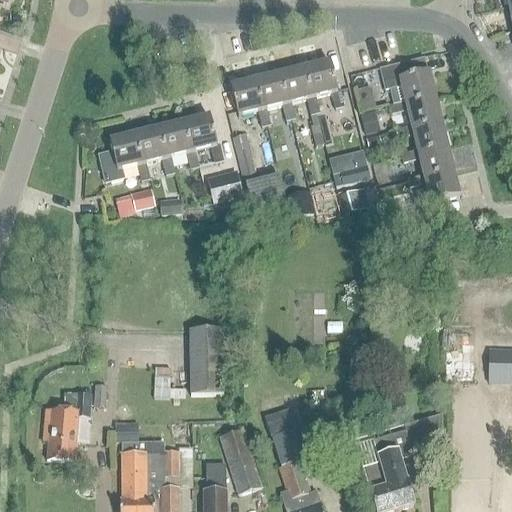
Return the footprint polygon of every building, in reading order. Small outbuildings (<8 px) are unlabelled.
[(404,104),(405,108),(435,101),(429,75),(417,78),(414,63),(384,70),(387,83),(382,84),(384,93),(389,92),(393,107),(404,104)] [(329,65),(304,71),(312,101),(315,100),(331,96),(335,112),(344,109),(340,94),(337,94),(329,65)] [(319,116),(315,100),(312,101),(304,71),(280,77),(287,107),(291,106),(306,102),(310,118),(316,117),(319,116)] [(280,77),(255,83),(263,113),(266,112),(282,108),(286,124),(295,122),(291,106),(287,107),(280,77)] [(263,113),(255,83),(230,89),(237,119),(257,115),(261,131),(270,128),(266,112),(263,113)] [(441,125),(435,101),(405,108),(404,104),(393,107),(388,108),(390,117),(406,113),(410,129),(411,132),(441,125)] [(360,117),(365,136),(377,134),(372,114),(360,117)] [(313,129),(310,130),(315,149),(323,147),(316,117),(310,118),(313,129)] [(208,119),(183,125),(191,155),(195,155),(210,151),(214,167),(232,162),(227,140),(215,143),(208,119)] [(183,125),(159,131),(166,162),(170,161),(186,157),(190,173),(199,171),(195,155),(191,155),(183,125)] [(412,138),(416,153),(417,157),(447,149),(441,125),(411,132),(410,129),(394,133),(396,142),(412,138)] [(159,131),(134,138),(142,168),(146,167),(161,163),(165,179),(174,177),(170,161),(166,162),(159,131)] [(150,183),(146,167),(142,168),(134,138),(109,144),(112,155),(98,159),(105,186),(123,182),(120,173),(137,169),(141,185),(150,183)] [(256,180),(246,138),(232,141),(242,183),(256,180)] [(380,147),(378,139),(366,142),(368,150),(380,147)] [(418,162),(422,178),(423,181),(453,174),(447,149),(417,157),(416,153),(400,157),(402,166),(418,162)] [(368,183),(362,156),(349,159),(353,174),(338,178),(341,190),(368,183)] [(423,181),(422,178),(406,182),(408,191),(424,187),(429,206),(459,199),(453,174),(423,181)] [(213,208),(241,201),(235,178),(207,185),(213,208)] [(154,208),(150,193),(130,198),(134,213),(154,208)] [(322,194),(311,197),(317,219),(323,218),(325,223),(340,220),(334,198),(323,201),(322,194)] [(358,213),(353,195),(339,199),(344,217),(358,213)] [(288,201),(293,222),(310,218),(305,197),(288,201)] [(170,204),(171,218),(181,217),(180,203),(170,204)] [(412,276),(423,282),(429,271),(417,265),(412,276)] [(328,295),(302,294),(301,343),(327,343),(328,295)] [(450,379),(473,380),(474,325),(451,325),(450,379)] [(188,333),(189,397),(222,397),(221,332),(188,333)] [(511,354),(489,354),(488,386),(511,386),(511,354)] [(93,409),(105,410),(106,390),(94,389),(93,409)] [(247,408),(260,407),(259,393),(246,394),(247,408)] [(47,446),(46,463),(75,466),(76,447),(75,447),(76,421),(88,421),(89,398),(62,397),(62,414),(44,413),(42,446),(47,446)] [(297,431),(294,432),(285,405),(261,413),(280,471),(278,471),(286,494),(279,496),(284,511),(321,511),(315,494),(309,495),(299,465),(307,462),(297,431)] [(369,495),(373,511),(400,511),(414,508),(407,484),(406,485),(399,463),(440,451),(441,418),(404,428),(406,434),(374,444),(378,459),(380,467),(363,471),(369,495)] [(123,446),(123,426),(115,427),(115,446),(123,446)] [(220,441),(238,499),(262,491),(244,434),(220,441)] [(121,504),(119,504),(119,511),(178,511),(178,455),(163,455),(162,446),(121,446),(121,504)] [(225,494),(225,480),(225,467),(206,468),(206,494),(203,494),(202,511),(226,511),(226,494),(225,494)]
